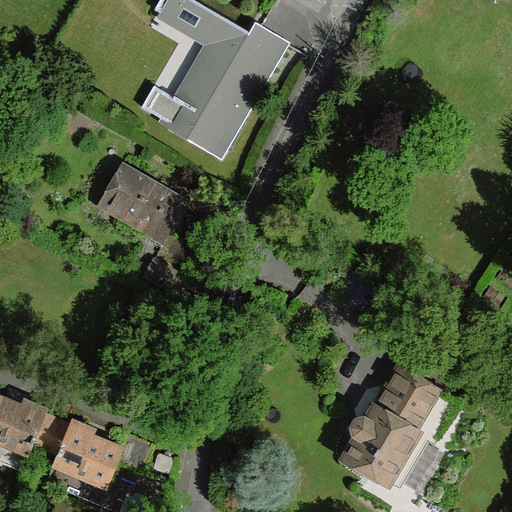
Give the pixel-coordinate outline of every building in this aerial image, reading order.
[(194,0),(169,0),(161,14),(212,44),(180,100),(161,88),(149,111),(224,156),(238,132),(228,126),(238,109),(242,112),(265,73),(268,75),(286,43),(261,28),(256,35),(194,0)] [(189,204),(124,166),(101,205),(148,232),(166,243),(189,204)] [(193,281),(166,265),(156,283),(184,298),(193,281)] [(347,274),(331,296),(366,320),(382,298),(347,274)] [(463,402),(402,367),(348,457),(401,488),(429,441),(437,446),(463,402)] [(0,441),(29,453),(35,439),(45,415),(47,411),(25,402),(23,407),(0,397),(0,441)] [(45,415),(35,439),(48,444),(58,420),(45,415)] [(62,450),(72,426),(58,420),(48,444),(62,450)] [(74,422),(72,426),(62,450),(56,464),(107,486),(117,461),(122,448),(92,436),(95,430),(74,422)] [(122,448),(117,461),(144,473),(155,445),(128,434),(122,448)]
